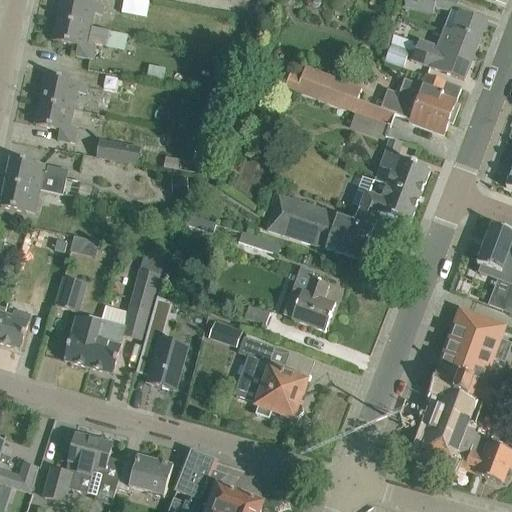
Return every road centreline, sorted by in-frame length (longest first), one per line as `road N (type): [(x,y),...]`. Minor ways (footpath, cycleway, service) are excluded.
road 1 (residential): [(349,482),(0,382)]
road 2 (residential): [(349,482),(454,197)]
road 3 (residential): [(454,197),(511,47)]
